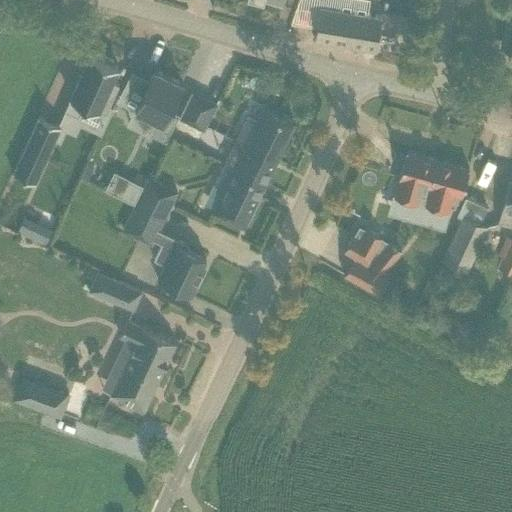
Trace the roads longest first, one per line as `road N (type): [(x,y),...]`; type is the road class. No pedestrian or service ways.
road 1 (tertiary): [(160,511),(357,75)]
road 2 (tertiary): [(357,75),(100,0)]
